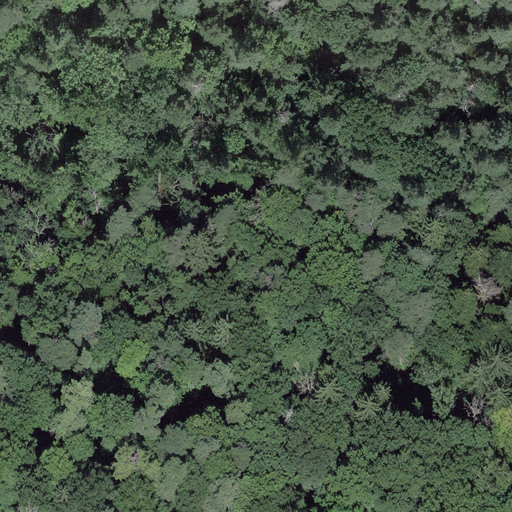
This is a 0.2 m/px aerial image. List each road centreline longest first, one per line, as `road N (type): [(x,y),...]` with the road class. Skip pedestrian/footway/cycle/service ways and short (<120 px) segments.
road 1 (unclassified): [(511,270),(426,214),(290,75),(197,0)]
road 2 (track): [(0,466),(77,486),(128,511)]
